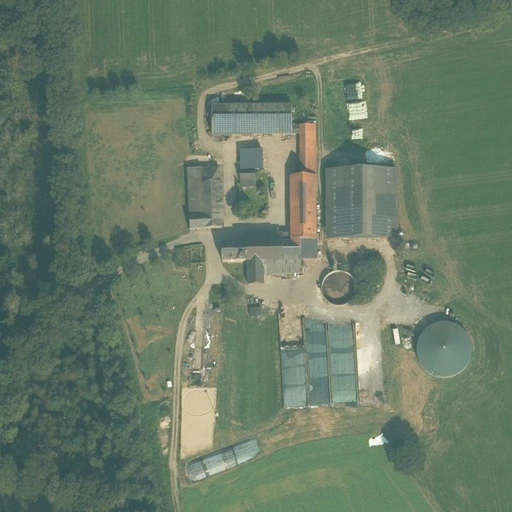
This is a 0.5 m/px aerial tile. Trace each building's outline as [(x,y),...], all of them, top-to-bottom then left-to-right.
[(300,135),(300,177),(316,177),(315,126),(292,126),(292,105),(212,107),(212,136),(300,135)] [(241,153),(242,188),(263,187),(261,152),(241,153)] [(192,231),(226,230),(224,170),(190,171),(192,231)] [(396,172),(332,171),(331,241),(395,241),(396,172)] [(317,242),(316,177),(300,177),(290,177),(290,242),(317,242)] [(247,244),(223,244),(223,263),(248,263),(249,286),(263,286),(263,275),(301,274),(301,261),(317,261),(317,242),(290,242),(282,242),(282,234),(247,235),(247,244)] [(348,301),(354,278),(332,273),(330,279),(336,280),(335,283),(337,284),(335,290),(339,291),(337,298),(348,301)] [(250,308),(251,317),(264,316),(263,308),(250,308)] [(421,373),(470,378),(475,329),(425,324),(421,373)] [(204,333),(203,374),(210,374),(211,333),(204,333)] [(220,407),(220,429),(232,429),(233,408),(220,407)]
